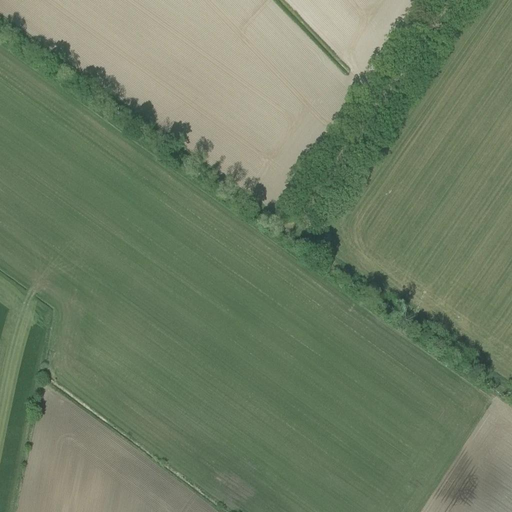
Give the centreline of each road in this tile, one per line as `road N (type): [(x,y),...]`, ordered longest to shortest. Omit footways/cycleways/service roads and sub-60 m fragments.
road 1 (track): [(0,23),(511,394)]
road 2 (track): [(454,0),(293,235)]
